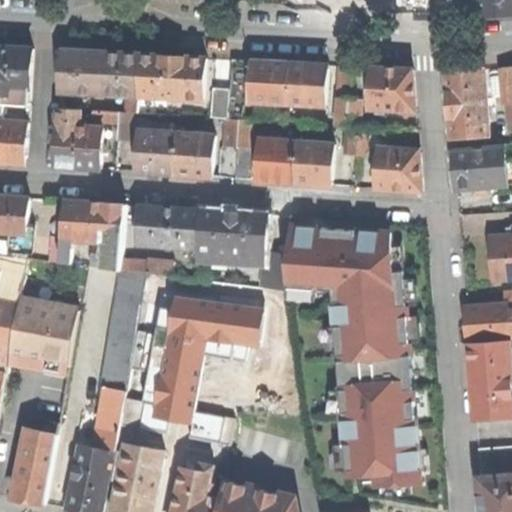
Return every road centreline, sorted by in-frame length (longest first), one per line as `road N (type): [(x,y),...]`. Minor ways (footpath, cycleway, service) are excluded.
road 1 (residential): [(442,211),(43,183)]
road 2 (residential): [(442,211),(467,511)]
road 3 (residential): [(141,13),(181,27),(433,44)]
road 4 (residential): [(433,44),(442,211)]
road 5 (residential): [(51,19),(43,183)]
